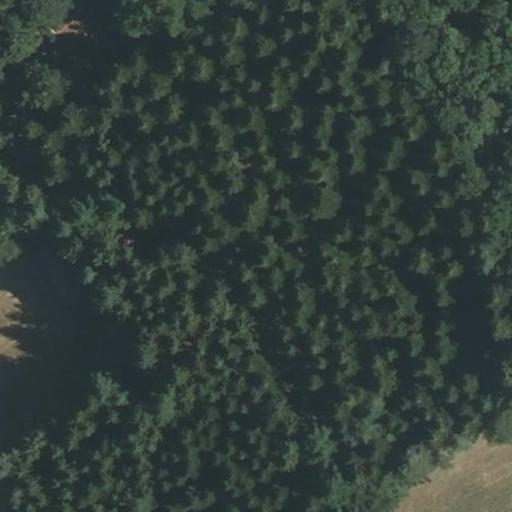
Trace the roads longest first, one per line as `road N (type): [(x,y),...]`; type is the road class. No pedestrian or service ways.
road 1 (track): [(0,132),(181,227),(303,511)]
road 2 (track): [(203,0),(0,92)]
